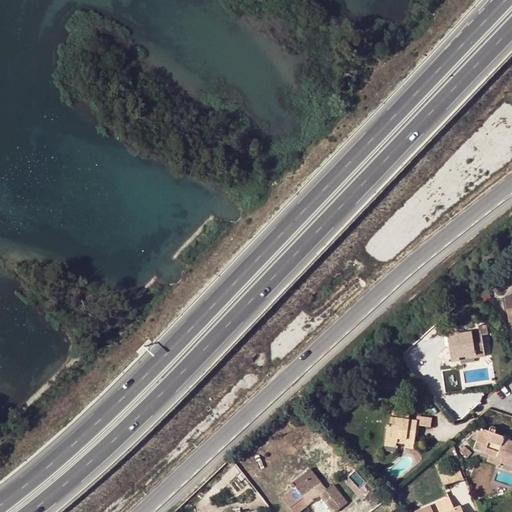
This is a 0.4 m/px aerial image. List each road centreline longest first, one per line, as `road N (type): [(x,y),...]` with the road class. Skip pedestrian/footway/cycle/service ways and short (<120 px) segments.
road 1 (trunk): [(510,0),(154,364),(0,504)]
road 2 (trunk): [(30,511),(159,399),(511,28)]
road 3 (tertiary): [(511,181),(397,275),(141,511)]
